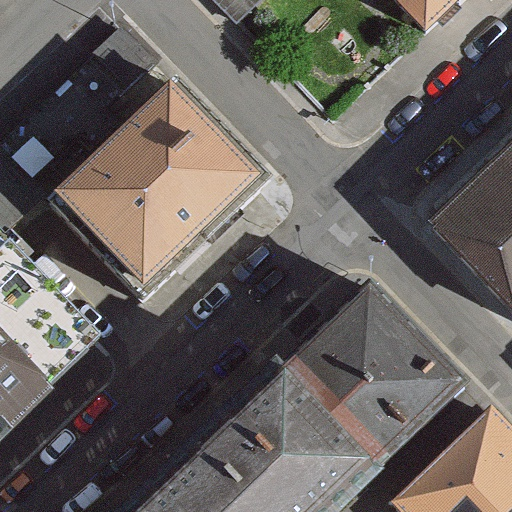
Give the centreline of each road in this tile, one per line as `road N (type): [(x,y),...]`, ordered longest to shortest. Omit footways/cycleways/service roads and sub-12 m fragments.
road 1 (residential): [(348,203),(23,511)]
road 2 (unclassified): [(155,0),(348,203)]
road 3 (unclassified): [(348,203),(511,376)]
road 4 (residential): [(511,48),(348,203)]
